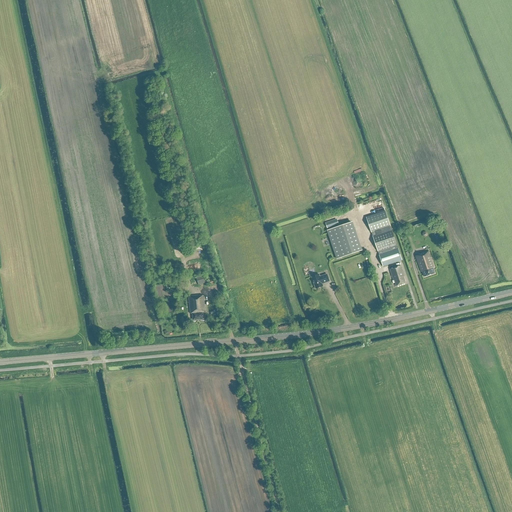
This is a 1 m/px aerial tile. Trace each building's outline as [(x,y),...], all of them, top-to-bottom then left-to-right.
[(383,267),(402,260),(385,211),(365,217),(383,267)] [(325,223),(327,229),(339,225),(337,219),(325,223)] [(330,229),(338,258),(365,251),(357,221),(330,229)] [(435,273),(433,268),(434,267),(429,251),(419,254),(420,255),(416,256),(421,272),(423,271),(424,277),(435,273)] [(405,283),(403,277),(404,277),(400,266),(390,269),(393,280),(394,280),(396,287),(405,283)] [(206,283),(204,275),(196,277),(198,285),(206,283)] [(329,281),(327,275),(320,277),(319,275),(312,277),(316,289),(323,286),(322,283),(324,282),(324,283),(329,281)] [(199,296),(199,295),(189,296),(190,314),(193,313),(193,320),(204,319),(203,312),(205,312),(204,296),(199,296)]
